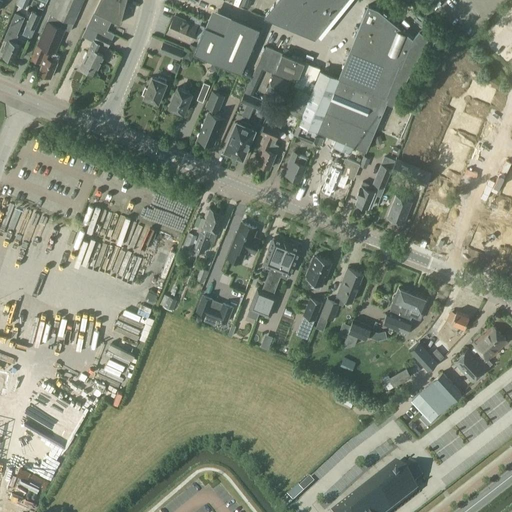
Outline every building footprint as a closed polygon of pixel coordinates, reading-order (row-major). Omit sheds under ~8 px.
[(18,0),(16,4),(25,8),(28,0),(18,0)] [(65,29),(69,30),(82,0),(56,0),(47,21),(44,29),(31,58),(41,62),(41,64),(43,64),(39,72),(51,77),(60,55),(55,53),(65,29)] [(98,0),(93,10),(120,21),(125,0),(98,0)] [(186,0),(175,0),(173,6),(187,11),(191,2),(186,0)] [(276,0),(264,16),(315,37),(344,0),(276,0)] [(393,104),(428,37),(419,30),(413,37),(378,8),(372,21),(362,17),(338,76),(320,69),(311,92),(301,115),(298,122),(312,128),(366,150),(387,101),(393,104)] [(35,28),(41,14),(33,11),(26,25),(35,28)] [(5,48),(3,55),(14,60),(21,44),(14,42),(17,36),(18,33),(17,33),(24,17),(15,13),(4,39),(7,41),(4,48),(5,48)] [(205,25),(193,52),(241,72),(260,27),(231,15),(224,33),(205,25)] [(196,25),(175,16),(168,32),(189,41),(196,25)] [(103,33),(105,28),(93,22),(90,28),(86,26),(82,36),(93,41),(80,66),(88,70),(98,50),(97,50),(100,42),(94,40),(98,31),(103,33)] [(98,50),(88,70),(96,74),(106,54),(104,54),(114,33),(105,28),(103,33),(98,31),(94,40),(100,42),(97,50),(98,50)] [(183,49),(163,42),(160,51),(179,59),(183,49)] [(244,91),(245,92),(252,95),(263,69),(274,73),(275,70),(296,79),(301,68),(304,61),(290,55),(290,56),(277,51),(277,50),(266,45),(244,91)] [(301,115),(311,92),(320,67),(304,61),(297,79),(294,84),(296,84),(295,86),(297,87),(287,110),(301,115)] [(283,99),(290,81),(274,75),(266,92),(283,99)] [(144,97),(158,102),(166,82),(165,82),(166,79),(158,76),(157,79),(152,77),(148,88),(145,87),(142,95),(145,96),(144,97)] [(472,81),(467,95),(488,103),(493,90),(487,88),(488,86),(479,82),(478,84),(472,81)] [(204,82),(197,99),(203,102),(210,84),(204,82)] [(177,87),(169,107),(175,109),(175,111),(182,114),(183,112),(184,112),(192,93),(177,87)] [(210,112),(209,112),(198,138),(201,140),(201,142),(208,145),(210,143),(213,145),(224,118),(214,114),(216,110),(218,110),(224,96),(213,91),(207,106),(211,108),(210,112)] [(240,102),(253,107),(258,97),(252,95),(245,92),(240,102)] [(268,114),(272,104),(258,97),(253,107),(268,114)] [(411,113),(392,106),(382,132),(402,139),(411,113)] [(459,113),(454,127),(475,135),(480,122),(459,113)] [(237,122),(225,150),(227,150),(226,152),(233,155),(247,123),(242,121),(241,124),(237,122)] [(307,139),(312,128),(298,122),(294,132),(294,133),(296,134),(307,139)] [(247,123),(233,155),(240,158),(241,156),(242,157),(255,130),(251,128),(252,125),(247,123)] [(262,152),(258,163),(270,168),(276,153),(275,153),(278,146),(279,145),(271,142),(273,139),(276,140),(280,129),(265,123),(264,127),(265,132),(268,133),(265,140),(263,144),(262,144),(259,151),(262,152)] [(447,141),(442,153),(463,161),(468,149),(455,144),(457,138),(445,133),(442,139),(447,141)] [(287,175),(299,180),(305,165),(308,158),(294,152),(288,166),(290,167),(287,175)] [(433,162),(431,169),(443,174),(445,168),(458,173),(459,170),(461,170),(463,164),(462,162),(463,161),(442,153),(438,164),(433,162)] [(403,171),(412,174),(410,178),(426,185),(431,171),(396,156),(391,171),(401,175),(403,171)] [(342,168),(331,164),(322,189),(333,193),(334,190),(342,193),(349,174),(354,176),(360,162),(346,157),(342,168)] [(361,186),(357,195),(359,196),(356,202),(368,207),(374,191),(381,194),(385,186),(393,164),(384,161),(379,172),(381,173),(377,184),(374,191),(367,189),(369,183),(362,180),(360,186),(361,186)] [(511,173),(502,194),(511,197),(511,200),(511,199),(511,173)] [(395,195),(387,216),(403,222),(411,201),(395,195)] [(430,202),(423,199),(418,211),(424,214),(418,227),(432,232),(434,227),(436,227),(440,218),(438,217),(440,211),(428,206),(430,202)] [(204,225),(218,231),(224,214),(210,209),(209,209),(207,209),(205,215),(206,217),(207,217),(206,219),(202,217),(198,226),(199,227),(198,230),(200,230),(202,230),(204,225)] [(482,250),(490,229),(479,225),(481,220),(474,218),(469,230),(475,232),(470,246),(482,250)] [(254,235),(257,227),(241,221),(235,237),(234,237),(227,255),(241,261),(245,251),(247,252),(248,249),(254,252),(259,238),(254,235)] [(214,241),(218,231),(204,225),(202,230),(200,230),(193,248),(203,252),(209,239),(214,241)] [(501,234),(490,229),(482,250),(483,250),(484,253),(489,255),(491,254),(494,255),(499,242),(505,244),(510,232),(503,229),(501,234)] [(184,246),(191,248),(197,235),(189,232),(184,246)] [(264,262),(263,263),(264,263),(271,266),(270,270),(275,272),(287,241),(283,239),(282,241),(274,237),(273,237),(273,238),(273,239),(271,239),(268,248),(269,248),(264,262)] [(275,272),(280,274),(282,270),(289,273),(290,273),(290,272),(295,258),(297,259),(300,250),(299,249),(299,248),(300,248),(300,247),(299,247),(291,244),(291,242),(287,241),(275,272)] [(331,260),(316,254),(315,256),(314,255),(306,275),(308,275),(307,278),(322,284),(331,260)] [(363,272),(347,266),(336,294),(352,301),(356,290),(357,291),(361,283),(359,283),(363,272)] [(196,279),(203,281),(207,270),(200,267),(196,279)] [(135,276),(131,286),(149,293),(153,283),(135,276)] [(249,308),(259,312),(267,291),(257,287),(249,308)] [(382,323),(398,330),(403,316),(405,312),(413,293),(398,287),(395,295),(393,296),(392,299),(393,301),(391,306),(391,307),(389,311),(387,310),(382,323)] [(278,295),(267,291),(259,312),(270,316),(278,295)] [(177,299),(168,295),(164,293),(160,303),(172,309),(177,299)] [(420,318),(428,298),(413,293),(405,312),(403,316),(398,330),(398,331),(405,334),(405,332),(406,333),(411,320),(409,319),(411,315),(420,318)] [(212,298),(203,295),(197,309),(227,321),(232,306),(223,303),(220,310),(209,306),(212,298)] [(322,301),(310,296),(300,324),(311,328),(322,301)] [(339,302),(327,297),(320,314),(333,319),(339,302)] [(122,302),(117,311),(133,319),(138,310),(122,302)] [(456,310),(454,314),(449,312),(446,320),(451,321),(464,327),(469,315),(456,310)] [(422,367),(453,335),(433,317),(415,335),(421,342),(409,354),(422,367)] [(353,318),(348,332),(365,339),(371,326),(353,318)] [(114,334),(132,334),(132,319),(114,319),(114,334)] [(488,359),(507,340),(492,325),(473,343),(478,348),(474,353),(468,347),(454,361),(472,380),(486,367),(478,357),(482,353),(488,359)] [(354,345),(358,336),(348,332),(341,347),(354,345)] [(88,353),(84,352),(81,358),(107,370),(113,358),(91,347),(88,353)] [(351,371),(355,361),(344,356),(339,365),(351,371)] [(82,361),(78,370),(102,381),(104,378),(95,374),(98,369),(82,361)] [(393,385),(411,375),(406,366),(388,376),(393,385)] [(419,392),(410,400),(423,413),(419,416),(427,425),(438,414),(441,412),(450,403),(453,401),(462,392),(442,371),(419,392)] [(70,387),(67,393),(77,398),(80,393),(70,387)] [(28,400),(40,403),(43,392),(37,390),(31,388),(28,400)] [(349,408),(354,398),(339,391),(335,401),(349,408)] [(421,478),(409,464),(408,464),(408,465),(400,471),(395,465),(394,465),(393,465),(393,466),(388,470),(387,470),(386,471),(387,471),(381,476),(380,475),(379,476),(380,477),(374,481),(373,481),(372,482),(373,482),(367,487),(366,486),(365,487),(366,487),(360,492),(359,492),(359,493),(353,497),(352,498),(346,503),(345,503),(345,504),(339,508),(338,509),(334,511),(390,511),(394,509),(394,510),(395,509),(401,504),(402,504),(402,503),(408,499),(409,498),(415,493),(415,494),(416,493),(416,492),(411,486),(419,479),(420,480),(421,479),(420,479),(421,478)] [(309,479),(301,486),(305,491),(313,483),(309,479)] [(297,487),(287,496),(292,502),(303,493),(297,487)]
